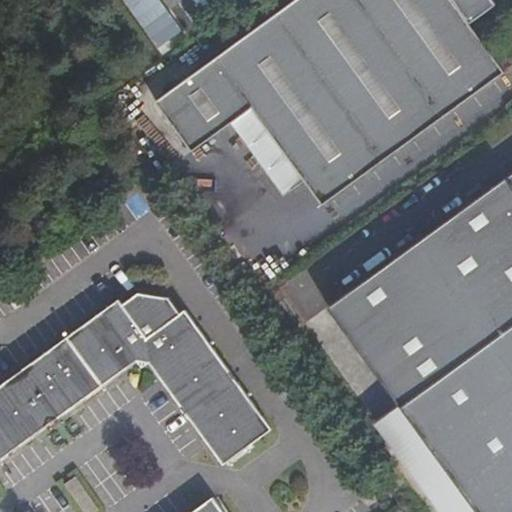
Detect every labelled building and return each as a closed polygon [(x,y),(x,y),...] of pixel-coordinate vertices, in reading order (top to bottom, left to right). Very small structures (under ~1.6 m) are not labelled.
[(324,204),(506,72),(471,25),(497,5),(493,0),(294,0),(237,41),(156,100),(187,143),(247,99),(324,204)] [(511,511),(511,171),(325,309),(398,409),(380,422),(375,426),(438,511),(511,511)] [(149,363),(223,465),(272,429),(186,311),(180,314),(168,298),(139,293),(122,305),(117,301),(0,386),(0,462),(137,361),(149,363)] [(62,487),(81,511),(96,511),(98,511),(74,479),(62,487)] [(223,511),(213,498),(193,511),(223,511)]
